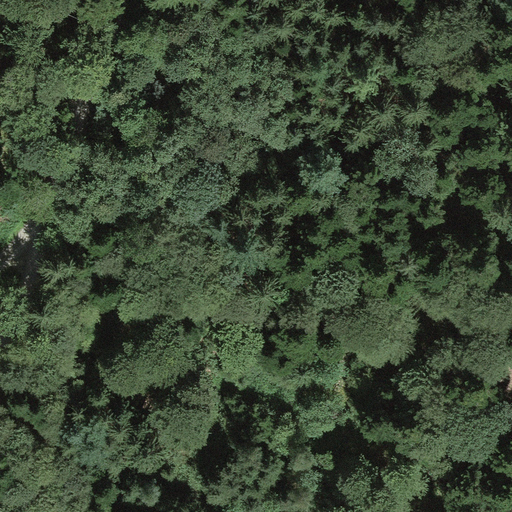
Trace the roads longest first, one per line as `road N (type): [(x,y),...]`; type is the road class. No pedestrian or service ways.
road 1 (track): [(58,188),(122,0)]
road 2 (track): [(0,345),(58,188)]
